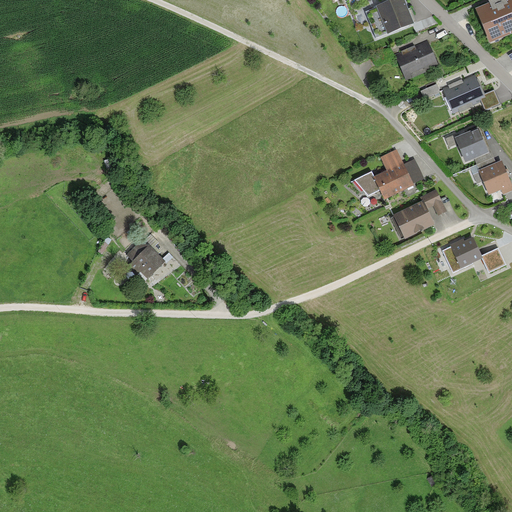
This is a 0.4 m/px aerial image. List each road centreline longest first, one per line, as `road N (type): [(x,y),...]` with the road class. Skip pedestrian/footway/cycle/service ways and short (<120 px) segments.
road 1 (track): [(488,216),(253,314),(0,309)]
road 2 (residential): [(511,230),(447,179),(381,106),(312,74)]
road 3 (track): [(152,0),(312,74)]
road 4 (track): [(117,207),(154,233),(226,314)]
